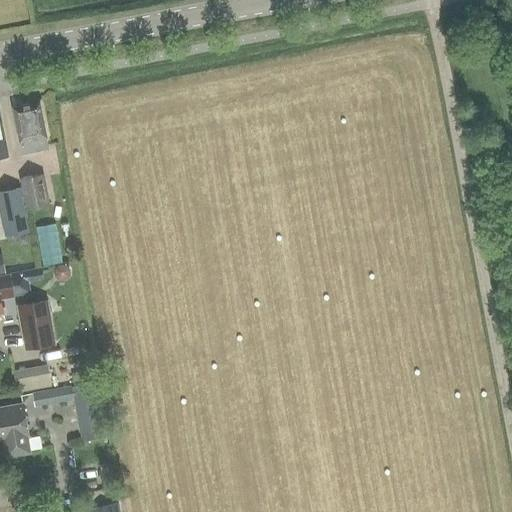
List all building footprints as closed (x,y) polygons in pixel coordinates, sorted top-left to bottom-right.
[(22,154),(48,149),(45,138),(46,137),(39,102),(12,107),(20,144),(22,154)] [(43,174),(19,178),(26,210),(49,206),(43,174)] [(24,210),(26,210),(19,178),(19,179),(21,187),(0,191),(0,216),(4,236),(29,231),(24,210)] [(0,276),(0,321),(3,321),(0,301),(0,298),(13,296),(9,274),(0,276)] [(16,305),(24,350),(55,344),(47,299),(16,305)] [(49,361),(17,368),(22,390),(54,382),(49,361)] [(73,400),(81,442),(104,438),(92,370),(75,373),(77,384),(31,392),(34,407),(73,400)] [(29,453),(27,437),(29,437),(23,404),(0,407),(0,439),(2,440),(6,458),(29,453)] [(120,511),(118,499),(88,504),(89,511),(120,511)]
